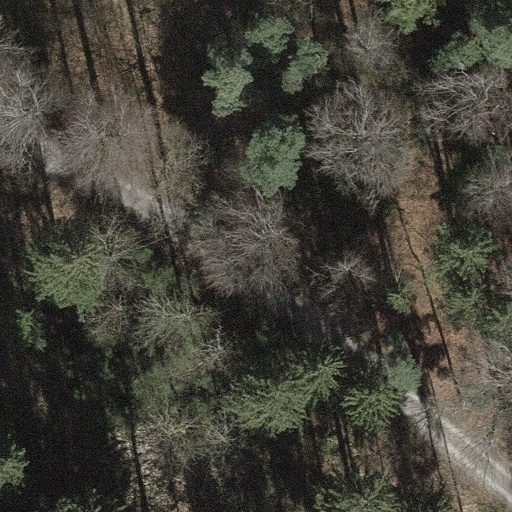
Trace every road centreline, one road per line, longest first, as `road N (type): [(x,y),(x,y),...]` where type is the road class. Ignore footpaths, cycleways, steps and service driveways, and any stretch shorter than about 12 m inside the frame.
road 1 (track): [(511,487),(322,320),(146,202),(0,128)]
road 2 (track): [(146,202),(169,109),(215,32),(275,0)]
